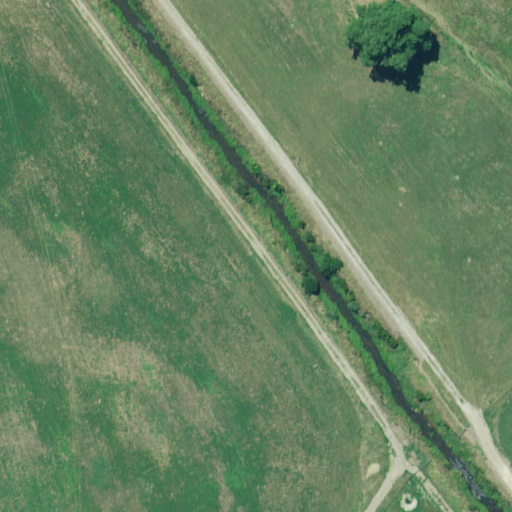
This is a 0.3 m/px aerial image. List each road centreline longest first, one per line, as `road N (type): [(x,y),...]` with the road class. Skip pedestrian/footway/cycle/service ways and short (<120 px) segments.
road 1 (track): [(436,511),(72,0)]
road 2 (track): [(511,455),(170,0)]
